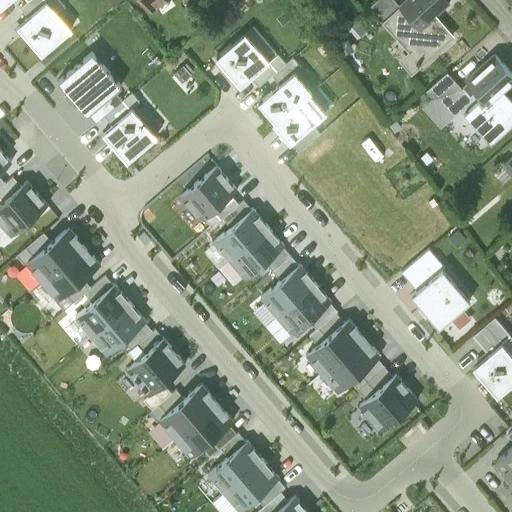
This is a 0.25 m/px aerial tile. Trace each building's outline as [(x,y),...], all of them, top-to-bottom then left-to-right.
[(0,0),(0,8),(9,0),(0,0)] [(28,0),(28,1),(20,8),(28,16),(46,1),(47,0),(28,0)] [(87,0),(88,0),(75,10),(87,25),(118,0),(87,0)] [(142,0),(150,11),(165,0),(142,0)] [(401,5),(395,0),(377,0),(369,8),(382,22),(384,21),(383,21),(401,5)] [(406,0),(401,5),(383,21),(384,21),(422,63),(452,35),(434,15),(448,2),(445,0),(406,0)] [(28,16),(17,25),(41,54),(70,30),(46,1),(28,16)] [(244,33),(215,57),(240,86),(250,78),(269,62),(244,33)] [(92,51),(58,80),(86,114),(87,114),(114,91),(121,85),(92,51)] [(278,54),(269,62),(250,78),(258,87),(272,75),(286,63),(278,54)] [(511,80),(511,73),(496,55),(467,81),(488,104),(482,109),(478,104),(466,115),(491,143),(511,123),(511,101),(502,90),(511,80)] [(280,84),(294,72),(301,66),(293,57),(286,63),(272,75),(280,84)] [(312,92),(294,72),(280,84),(258,103),(276,122),(309,95),(312,92)] [(447,72),(426,91),(441,108),(461,90),(448,75),(449,74),(447,72)] [(461,90),(450,101),(458,109),(470,98),(462,89),(461,90)] [(87,114),(95,123),(104,115),(122,100),(114,91),(87,114)] [(104,115),(112,125),(131,108),(139,101),(131,92),(122,100),(104,115)] [(326,113),(309,95),(276,122),(274,124),(290,144),(291,143),(313,124),(326,113)] [(112,125),(102,133),(127,161),(156,137),(131,108),(112,125)] [(313,124),(291,143),(299,152),(321,134),(313,124)] [(0,171),(11,162),(0,148),(0,171)] [(511,156),(503,165),(511,174),(511,156)] [(216,165),(180,196),(200,220),(203,218),(231,195),(237,189),(216,165)] [(0,203),(21,185),(13,176),(5,182),(0,186),(0,203)] [(0,203),(0,222),(11,235),(48,204),(27,180),(21,185),(0,203)] [(231,195),(203,218),(212,227),(222,218),(239,204),(231,195)] [(251,209),(244,200),(239,204),(222,218),(230,227),(251,209)] [(229,260),(268,226),(253,208),(251,209),(230,227),(213,241),(229,260)] [(85,244),(69,226),(51,241),(26,262),(42,281),(85,244)] [(284,245),(268,226),(229,260),(245,279),(264,262),(283,246),(284,245)] [(24,264),(26,262),(51,241),(43,231),(16,255),(24,264)] [(100,263),(85,244),(42,281),(58,299),(83,278),(100,263)] [(291,256),(283,246),(264,262),(272,271),(291,256)] [(402,271),(417,289),(442,270),(446,267),(429,248),(402,271)] [(298,265),(291,256),(272,271),(280,280),(298,265)] [(276,315),(316,282),(300,264),(298,265),(280,280),(260,297),(276,315)] [(469,301),(442,270),(417,289),(410,295),(437,327),(469,301)] [(113,284),(105,275),(91,287),(83,293),(91,302),(113,284)] [(83,278),(58,299),(56,301),(63,310),(83,293),(91,287),(83,278)] [(332,300),(316,282),(276,315),(292,334),(308,320),(330,302),(332,300)] [(90,335),(130,301),(114,283),(113,284),(91,302),(74,316),(90,335)] [(146,319),(130,301),(90,335),(106,353),(123,339),(144,321),(146,319)] [(338,311),(330,302),(308,320),(316,329),(336,312),(338,311)] [(317,344),(344,321),(336,312),(316,329),(309,335),(317,344)] [(510,334),(495,316),(473,334),(489,353),(501,343),(510,334)] [(321,372),(365,336),(349,317),(344,321),(317,344),(306,353),(321,372)] [(123,339),(131,349),(152,331),(144,321),(123,339)] [(131,349),(128,352),(135,360),(163,337),(155,328),(152,331),(131,349)] [(377,357),(380,354),(365,336),(321,372),(337,391),(350,380),(377,357)] [(186,363),(163,337),(135,360),(126,368),(149,394),(163,382),(186,363)] [(489,353),(472,367),(497,396),(511,382),(511,355),(501,343),(489,353)] [(357,390),(385,366),(377,357),(350,380),(357,390)] [(365,399),(393,375),(385,366),(357,390),(365,399)] [(396,373),(393,375),(365,399),(359,404),(381,430),(418,399),(396,373)] [(149,394),(143,399),(152,410),(171,393),(163,382),(149,394)] [(175,437),(218,401),(202,382),(184,398),(159,419),(175,437)] [(152,410),(149,412),(156,421),(159,419),(184,398),(176,388),(171,393),(152,410)] [(233,419),(218,401),(175,437),(191,456),(201,447),(229,424),(233,419)] [(220,447),(237,433),(229,424),(201,447),(209,456),(220,447)] [(237,433),(220,447),(228,457),(246,441),(238,431),(237,433)] [(247,439),(246,441),(228,457),(208,473),(223,491),(263,458),(247,439)] [(511,445),(495,461),(511,479),(511,478),(511,445)] [(279,476),(263,458),(223,491),(239,510),(256,496),(277,478),(279,476)] [(256,496),(264,505),(281,491),(285,487),(277,478),(256,496)] [(274,511),(288,500),(281,491),(264,505),(259,509),(262,511),(274,511)] [(288,500),(274,511),(309,511),(294,495),(288,500)]
